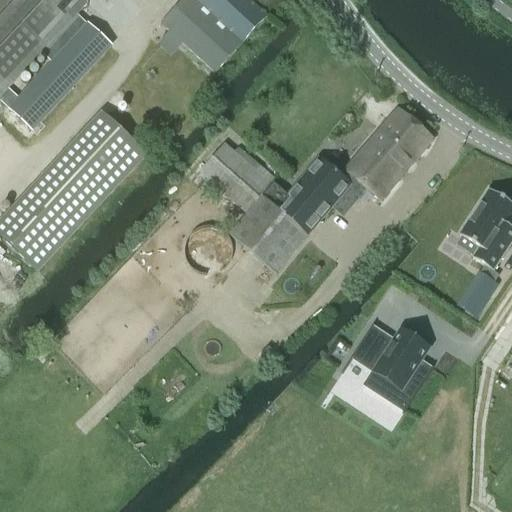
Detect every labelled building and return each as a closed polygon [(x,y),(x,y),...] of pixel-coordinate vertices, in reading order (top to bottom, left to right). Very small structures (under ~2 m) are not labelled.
[(0,0),(0,100),(13,86),(49,119),(115,43),(81,13),(87,5),(80,0),(0,0)] [(214,75),(241,48),(267,20),(245,0),(184,0),(161,25),(169,33),(160,44),(160,48),(171,58),(182,45),(214,75)] [(172,90),(140,126),(158,142),(190,107),(172,90)] [(224,147),(199,175),(227,199),(245,215),(232,231),(227,236),(273,276),(278,272),(307,238),(350,189),(351,189),(355,184),(379,205),(433,142),(398,112),(340,179),(319,162),(287,201),(224,147)] [(101,115),(0,223),(0,239),(36,273),(145,156),(101,115)] [(511,208),(488,193),(459,237),(479,250),(472,260),(493,273),(510,246),(498,239),(511,218),(511,208)] [(371,329),(350,362),(370,375),(361,388),(403,415),(431,370),(421,363),(429,350),(399,331),(392,342),(371,329)]
